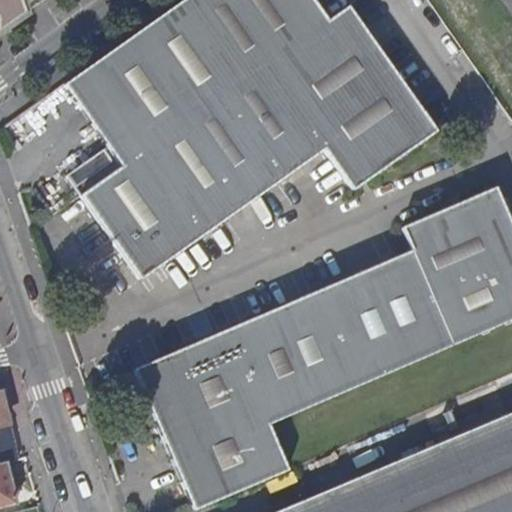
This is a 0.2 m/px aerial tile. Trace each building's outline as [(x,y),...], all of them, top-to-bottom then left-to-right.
[(0,0),(0,31),(23,15),(18,0),(0,0)] [(184,0),(95,62),(63,85),(107,146),(67,174),(77,188),(141,280),(323,151),(353,192),(438,133),(350,7),(327,23),(310,0),(184,0)] [(410,250),(132,370),(192,510),(288,469),(269,425),(511,318),(511,227),(494,187),(400,228),(410,250)] [(511,511),(511,412),(279,511),(511,511)] [(0,461),(16,458),(8,425),(0,426),(0,461)] [(0,504),(10,502),(0,464),(0,504)]
